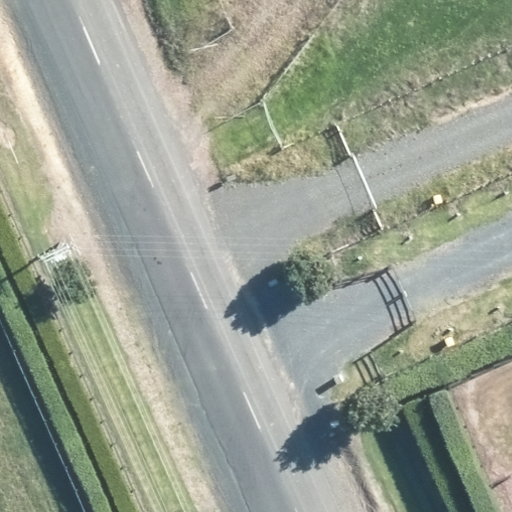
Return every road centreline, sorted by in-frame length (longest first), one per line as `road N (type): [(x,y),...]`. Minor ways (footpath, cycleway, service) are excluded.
road 1 (unclassified): [(296,511),(69,0)]
road 2 (track): [(224,348),(511,232)]
